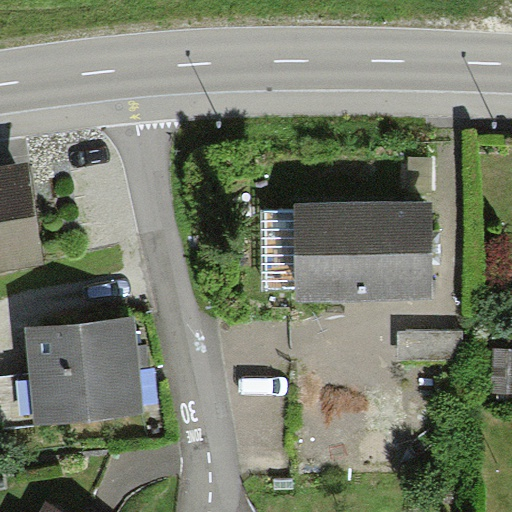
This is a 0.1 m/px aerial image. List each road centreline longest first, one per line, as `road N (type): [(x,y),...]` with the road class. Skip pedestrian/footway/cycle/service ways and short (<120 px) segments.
road 1 (residential): [(136,80),(202,441),(200,511)]
road 2 (secondary): [(511,76),(136,80)]
road 3 (secondary): [(136,80),(0,97)]
